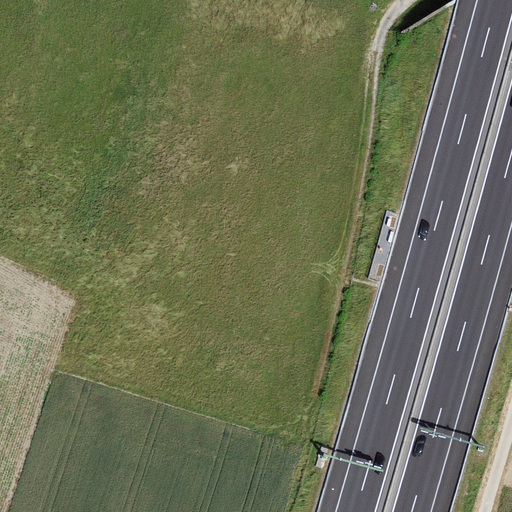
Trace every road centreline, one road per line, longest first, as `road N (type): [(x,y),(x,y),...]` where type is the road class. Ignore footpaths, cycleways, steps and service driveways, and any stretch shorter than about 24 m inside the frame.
road 1 (motorway): [(497,0),(355,511)]
road 2 (motorway): [(411,511),(511,153)]
